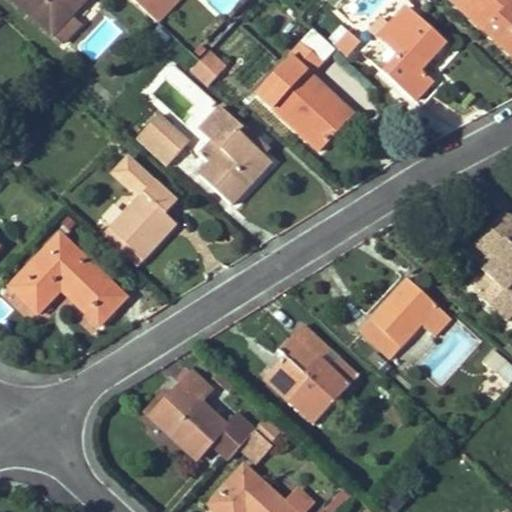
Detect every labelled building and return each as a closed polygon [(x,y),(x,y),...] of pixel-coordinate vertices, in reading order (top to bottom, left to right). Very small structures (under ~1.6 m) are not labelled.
[(11,0),(52,37),(57,31),(23,0),(11,0)] [(86,0),(23,0),(57,31),(69,18),(86,0)] [(156,23),(178,0),(145,0),(139,7),(156,23)] [(453,0),(451,2),(511,58),(511,1),(510,0),(453,0)] [(444,42),(407,7),(391,25),(378,39),(397,57),(381,74),(412,102),(431,81),(419,69),(444,42)] [(57,31),(52,37),(62,46),(79,27),(69,18),(57,31)] [(378,39),(391,25),(383,18),(370,32),(378,39)] [(350,56),(360,38),(338,26),(328,44),(350,56)] [(216,57),(206,68),(216,78),(227,67),(216,57)] [(300,78),(306,73),(290,58),(285,63),(300,78)] [(316,90),(319,85),(306,73),(300,78),(285,63),(257,94),(319,152),(348,121),(316,90)] [(206,88),(216,78),(206,68),(196,78),(206,88)] [(316,90),(348,121),(355,114),(322,83),(319,85),(316,90)] [(261,156),(238,135),(244,129),(221,109),(200,132),(213,144),(222,153),(210,165),(199,176),(233,207),(271,165),(261,156)] [(159,117),(137,140),(167,167),(188,144),(159,117)] [(238,135),(261,156),(266,150),(244,129),(238,135)] [(21,143),(7,158),(19,167),(31,153),(21,143)] [(222,153),(213,144),(202,157),(210,165),(222,153)] [(111,232),(141,260),(174,224),(165,215),(175,203),(129,160),(116,174),(142,197),(111,232)] [(492,259),(499,266),(489,277),(475,292),(506,321),(511,314),(511,218),(507,214),(477,245),(492,259)] [(141,260),(111,232),(106,237),(136,265),(141,260)] [(61,291),(99,327),(125,299),(60,235),(10,288),(37,315),(61,291)] [(492,259),(481,270),(489,277),(499,266),(492,259)] [(421,327),(439,308),(408,279),(359,331),(390,361),(421,327)] [(450,319),(439,308),(421,327),(432,337),(450,319)] [(289,403),(313,425),(348,388),(320,360),(330,351),(303,326),(279,352),(286,357),(271,374),(294,397),(289,403)] [(390,361),(359,331),(350,340),(382,369),(390,361)] [(507,383),(511,377),(511,365),(494,349),(484,360),(507,383)] [(320,360),(348,388),(358,377),(330,351),(320,360)] [(214,379),(228,393),(236,386),(221,372),(214,379)] [(212,444),(228,461),(255,432),(237,416),(226,428),(201,405),(212,392),(192,373),(170,396),(151,417),(197,460),(212,444)] [(294,397),(271,374),(265,380),(289,403),(294,397)] [(151,417),(170,396),(167,392),(147,413),(151,417)] [(385,414),(399,428),(412,414),(397,401),(385,414)] [(284,430),(269,417),(255,432),(269,445),(284,430)] [(303,511),(311,503),(298,491),(285,505),(244,467),(209,505),(216,511),(303,511)] [(408,508),(408,487),(380,488),(380,509),(408,508)]
